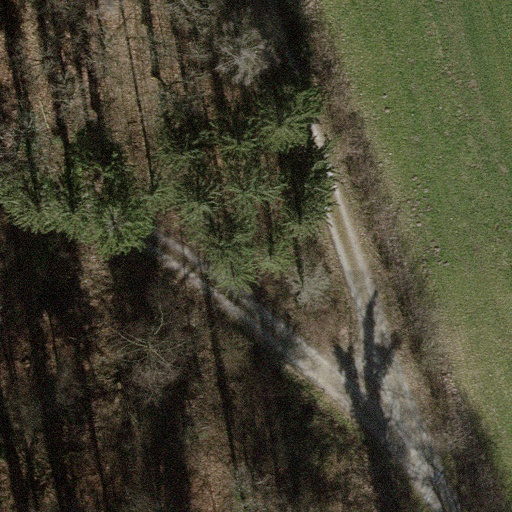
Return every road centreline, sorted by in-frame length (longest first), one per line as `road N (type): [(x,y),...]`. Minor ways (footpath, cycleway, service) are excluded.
road 1 (track): [(411,414),(301,358),(125,216),(0,188)]
road 2 (track): [(411,414),(266,0)]
